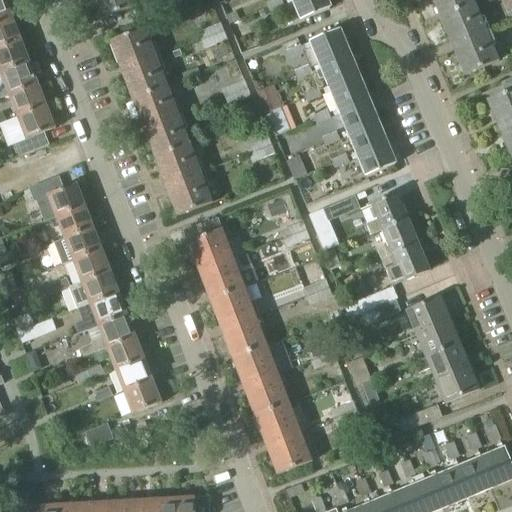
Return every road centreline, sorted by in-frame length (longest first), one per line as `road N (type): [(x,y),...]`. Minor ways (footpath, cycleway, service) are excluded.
road 1 (residential): [(255,511),(174,296),(144,273),(49,34),(54,0)]
road 2 (residential): [(511,307),(403,50),(366,0)]
